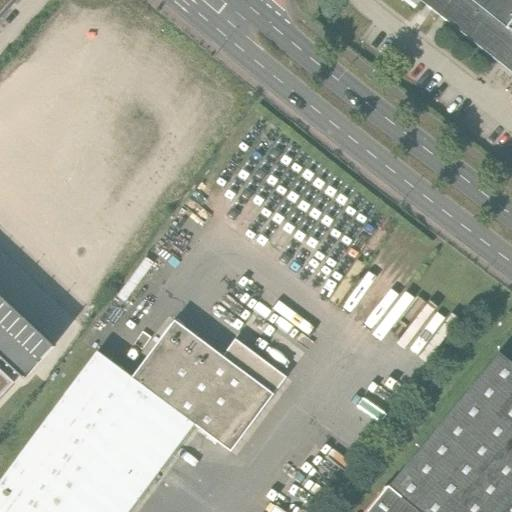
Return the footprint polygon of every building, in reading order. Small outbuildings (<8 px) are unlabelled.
[(0,0),(0,19),(17,0),(0,0)] [(412,0),(511,76),(511,30),(472,0),(412,0)] [(511,0),(472,0),(511,30),(511,28),(511,0)] [(357,225),(372,201),(363,196),(348,220),(357,225)] [(54,348),(0,297),(0,360),(1,360),(6,365),(5,367),(7,368),(8,367),(14,372),(13,374),(15,375),(16,374),(23,380),(54,348)] [(96,352),(0,480),(0,511),(128,511),(194,424),(230,450),(286,375),(235,338),(221,356),(174,321),(132,378),(96,352)] [(511,511),(511,363),(499,352),(367,511),(511,511)] [(0,397),(14,383),(0,370),(0,397)]
